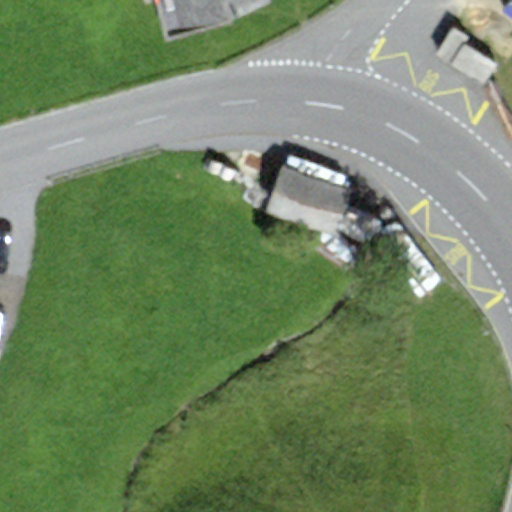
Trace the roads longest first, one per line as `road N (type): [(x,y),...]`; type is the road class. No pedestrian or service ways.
road 1 (tertiary): [(0,165),(180,110),(300,96),(366,107),(419,134),(511,219)]
road 2 (track): [(300,96),(390,0)]
